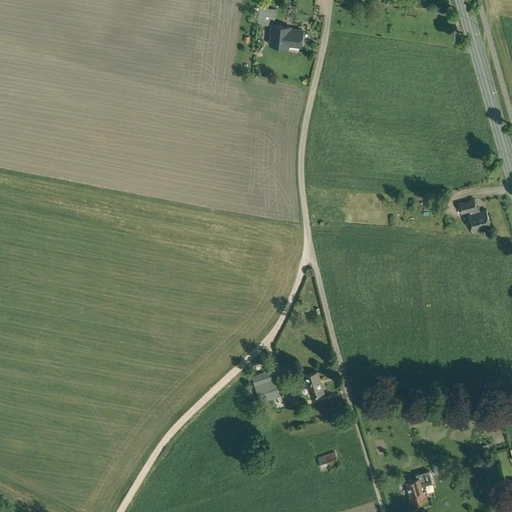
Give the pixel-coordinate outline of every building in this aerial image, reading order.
[(275,9),(260,8),(259,21),(274,23),(275,9)] [(280,45),(301,48),(303,29),(291,28),(291,27),(270,24),(268,45),(273,45),(274,46),(278,47),(280,45)] [(468,214),(473,232),(491,227),(486,209),(478,211),(474,199),(459,203),(462,213),(470,211),(471,213),(468,214)] [(252,376),(261,402),(280,396),(272,370),(252,376)] [(307,385),(311,396),(324,392),(318,371),(301,377),(304,386),(307,385)] [(318,457),(322,468),(339,462),(335,451),(318,457)] [(441,460),(432,462),(436,475),(445,472),(441,460)] [(423,491),(422,486),(432,483),(429,471),(419,474),(420,477),(407,481),(411,495),(410,495),(412,503),(428,499),(425,490),(423,491)] [(511,497),(497,501),(499,509),(511,505),(511,497)]
